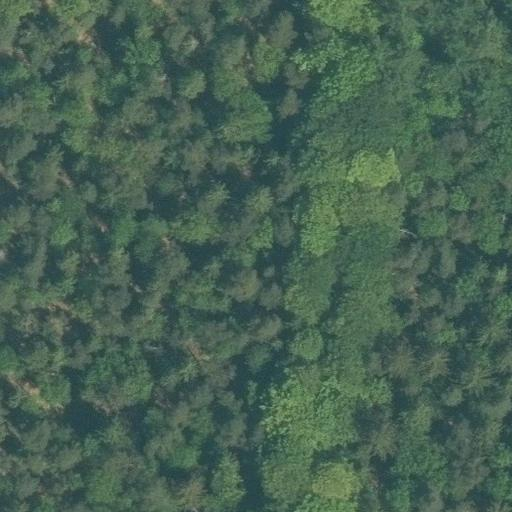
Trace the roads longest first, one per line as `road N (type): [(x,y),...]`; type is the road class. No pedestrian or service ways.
road 1 (track): [(342,112),(308,511)]
road 2 (track): [(342,112),(0,101)]
road 3 (track): [(0,503),(219,511)]
